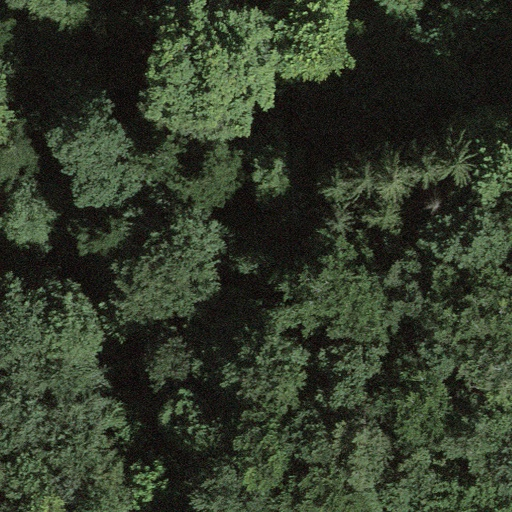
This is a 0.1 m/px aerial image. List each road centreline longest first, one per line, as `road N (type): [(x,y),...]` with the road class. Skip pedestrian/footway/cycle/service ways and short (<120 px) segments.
road 1 (track): [(194,511),(248,184)]
road 2 (track): [(248,184),(272,0)]
